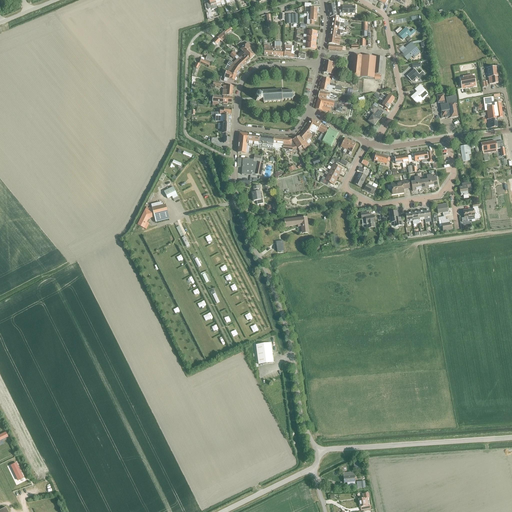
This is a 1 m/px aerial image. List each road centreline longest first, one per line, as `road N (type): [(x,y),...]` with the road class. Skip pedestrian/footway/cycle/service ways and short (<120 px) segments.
road 1 (track): [(232,158),(185,132),(187,50),(196,34),(318,0)]
road 2 (unclassified): [(318,451),(301,417),(283,317),(234,190)]
road 3 (unclassified): [(318,451),(511,437)]
road 4 (residential): [(367,143),(344,186),(375,205),(438,195),(450,178)]
road 5 (residential): [(374,145),(401,95),(385,14),(359,0)]
road 6 (residential): [(235,127),(239,87),(254,67),(319,64)]
